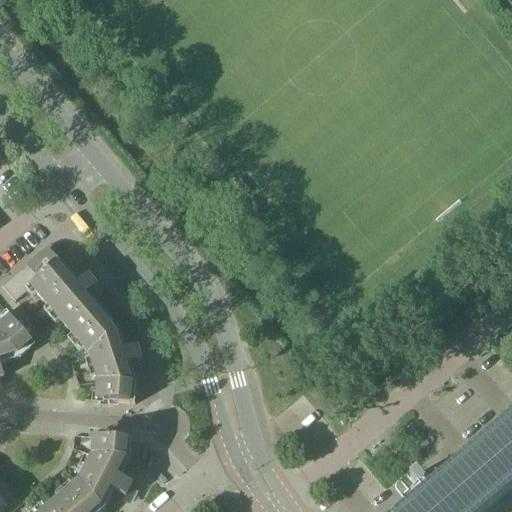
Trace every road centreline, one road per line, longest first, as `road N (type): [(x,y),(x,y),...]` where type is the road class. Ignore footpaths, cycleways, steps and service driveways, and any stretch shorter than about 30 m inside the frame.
road 1 (residential): [(255,451),(216,312),(93,158)]
road 2 (residential): [(60,186),(185,333),(234,461)]
road 3 (residential): [(286,501),(511,310)]
road 4 (residential): [(93,158),(0,49)]
